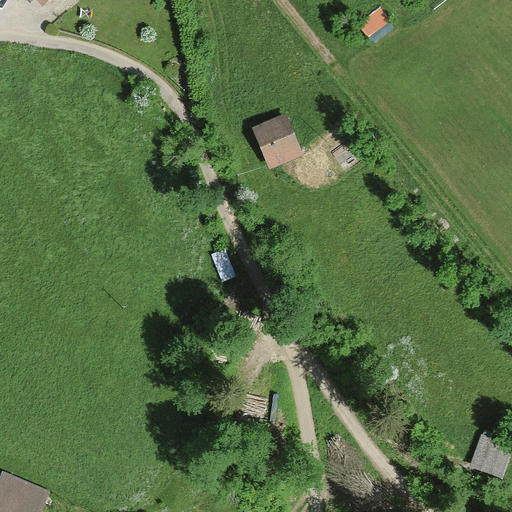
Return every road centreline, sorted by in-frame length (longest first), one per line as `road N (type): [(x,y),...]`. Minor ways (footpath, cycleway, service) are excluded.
road 1 (unclassified): [(0,33),(111,55),(171,96),(274,323),(366,444),(434,511)]
road 2 (track): [(278,0),(364,107)]
